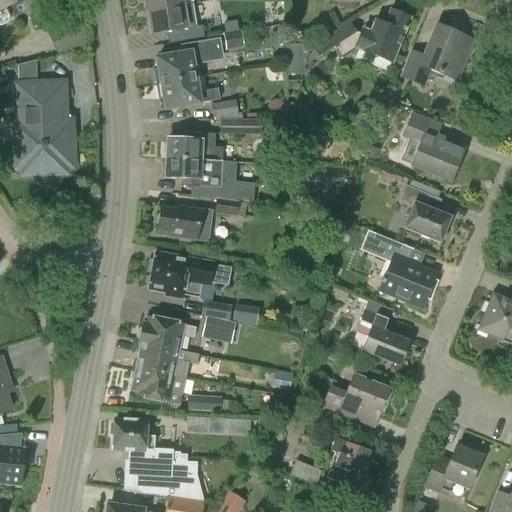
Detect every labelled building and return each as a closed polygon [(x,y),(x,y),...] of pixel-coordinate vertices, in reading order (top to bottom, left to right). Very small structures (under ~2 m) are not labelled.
[(0,0),(0,8),(17,0),(0,0)] [(143,0),(146,12),(181,6),(180,0),(143,0)] [(201,27),(185,29),(181,6),(146,12),(150,36),(166,33),(168,45),(203,40),(201,27)] [(347,24),(312,47),(320,58),(333,49),(340,60),(356,49),(391,64),(410,21),(390,12),(384,27),(374,23),(370,34),(362,31),(360,36),(356,34),(355,35),(347,24)] [(87,48),(81,30),(74,34),(65,17),(43,28),(56,54),(87,48)] [(237,33),(235,23),(223,25),(225,35),(237,33)] [(471,43),(436,28),(423,59),(412,55),(402,80),(424,88),(431,71),(456,81),(471,43)] [(225,35),(224,35),(226,52),(243,50),(240,32),(237,33),(225,35)] [(194,80),(192,67),(224,61),(220,40),(180,46),(182,55),(155,59),(157,72),(153,72),(155,86),(194,80)] [(304,69),(320,58),(312,47),(285,46),(286,75),(304,75),(304,69)] [(15,63),(16,79),(36,78),(35,62),(15,63)] [(203,78),(194,80),(155,86),(158,101),(161,100),(163,111),(219,102),(217,91),(205,94),(203,78)] [(14,171),(20,171),(20,177),(33,176),(34,180),(37,183),(40,185),(44,185),(47,184),(50,182),(52,179),(53,175),(66,175),(66,169),(72,168),(71,142),(65,142),(62,85),(16,87),(19,144),(13,144),(14,171)] [(286,119),(286,100),(273,100),(267,107),(267,120),(286,119)] [(236,116),(234,102),(210,106),(213,121),(241,121),(240,115),(236,116)] [(290,105),(291,120),(309,119),(308,104),(290,105)] [(403,138),(420,145),(411,167),(449,183),(462,151),(434,140),(439,128),(412,117),(403,138)] [(260,137),(260,122),(220,122),(219,136),(260,137)] [(164,155),(164,160),(220,164),(220,163),(221,149),(207,148),(207,153),(201,153),(202,140),(206,140),(206,137),(199,136),(182,135),(182,142),(165,141),(165,146),(162,147),(162,153),(164,155)] [(378,153),(377,150),(369,147),(365,157),(375,161),(378,153)] [(218,189),(220,164),(164,160),(164,166),(161,168),(161,174),(163,175),(163,180),(180,181),(180,186),(218,189)] [(410,182),(407,189),(404,188),(397,204),(411,210),(402,230),(439,245),(450,219),(434,213),(439,202),(436,201),(439,194),(410,182)] [(244,219),(246,206),(216,200),(214,214),(244,219)] [(172,239),(193,243),(194,242),(206,243),(210,217),(198,215),(199,212),(176,208),(175,212),(160,209),(159,216),(157,217),(155,226),(157,228),(157,234),(171,236),(172,239)] [(339,223),(336,232),(349,237),(352,228),(339,223)] [(436,276),(406,264),(411,251),(367,233),(359,252),(389,264),(377,293),(421,311),(436,276)] [(208,286),(209,284),(215,285),(226,287),(230,269),(212,267),(159,257),(153,255),(146,291),(159,294),(164,294),(163,299),(181,302),(182,297),(198,300),(201,285),(208,286)] [(511,304),(491,296),(476,333),(501,343),(506,331),(511,333),(511,304)] [(391,312),(367,302),(363,313),(358,326),(370,331),(361,353),(398,368),(407,345),(382,334),(387,323),(391,312)] [(203,303),(200,318),(229,323),(231,308),(203,303)] [(230,322),(251,325),(253,314),(232,311),(230,322)] [(181,326),(159,322),(159,321),(147,318),(146,325),(141,324),(140,328),(137,327),(134,341),(137,342),(136,343),(174,351),(177,337),(191,340),(193,330),(181,327),(181,326)] [(231,340),(234,325),(231,324),(205,319),(202,335),(231,340)] [(174,351),(136,343),(134,353),(140,354),(136,370),(183,380),(186,365),(194,366),(197,356),(174,351)] [(11,393),(0,360),(0,413),(10,410),(5,395),(11,393)] [(135,395),(135,398),(147,400),(163,404),(177,407),(183,380),(136,370),(136,371),(133,371),(130,384),(134,385),(132,391),(137,392),(136,396),(135,395)] [(288,393),(291,375),(273,372),(270,390),(288,393)] [(346,395),(329,388),(321,408),(345,418),(350,407),(378,418),(388,393),(352,378),(346,395)] [(188,397),(187,411),(220,414),(220,410),(227,410),(227,402),(221,401),(221,399),(188,397)] [(248,438),(249,422),(222,421),(221,436),(248,438)] [(112,451),(128,452),(152,454),(153,439),(145,439),(146,425),(113,423),(113,426),(110,428),(110,435),(112,438),(112,451)] [(0,484),(19,487),(23,451),(17,450),(18,437),(0,438),(0,484)] [(329,452),(336,455),(326,479),(364,495),(369,482),(362,479),(372,455),(334,440),(329,452)] [(452,484),(467,490),(480,459),(455,449),(448,464),(436,459),(424,488),(446,498),(452,484)] [(138,497),(164,500),(202,506),(194,478),(194,467),(184,466),(185,459),(178,458),(178,456),(170,456),(152,454),(128,452),(127,477),(139,478),(138,497)] [(294,466),(289,477),(315,488),(320,477),(294,466)] [(511,511),(511,492),(509,499),(497,494),(490,511),(511,511)] [(201,511),(202,506),(164,500),(162,511),(145,511),(146,508),(105,503),(103,511),(201,511)]
